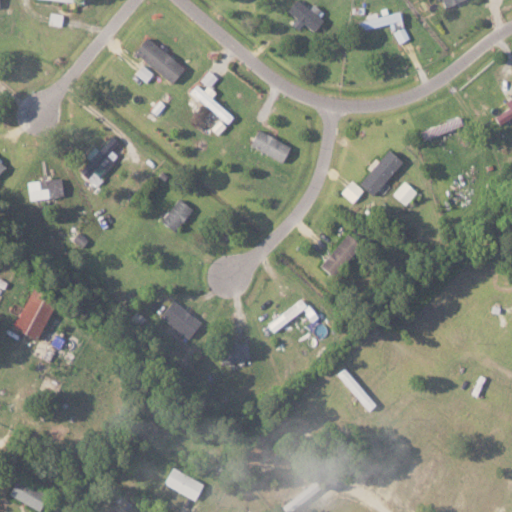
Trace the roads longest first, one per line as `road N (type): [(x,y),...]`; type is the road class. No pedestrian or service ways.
road 1 (residential): [(184,0),(282,81),(335,107),(397,101),(443,78),(511,24)]
road 2 (residential): [(335,107),(322,168),(295,218),(229,276)]
road 3 (residential): [(36,113),(137,0)]
